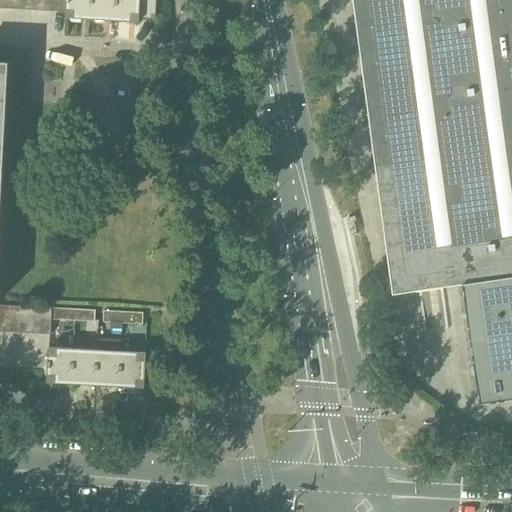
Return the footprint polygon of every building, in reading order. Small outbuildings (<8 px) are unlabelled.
[(16,0),(4,0),(5,9),(16,10),(16,0)] [(29,0),(16,0),(16,10),(29,11),(29,0)] [(41,0),(29,0),(29,11),(41,11),(41,0)] [(53,0),(41,0),(41,11),(53,12),(53,0)] [(53,0),(53,12),(65,13),(65,0),(53,0)] [(65,18),(89,20),(90,0),(65,0),(65,13),(65,18)] [(90,0),(89,20),(113,21),(114,0),(90,0)] [(114,0),(113,21),(138,23),(138,18),(154,19),(155,0),(114,0)] [(511,0),(352,0),(381,209),(392,294),(462,283),(480,404),(511,398),(511,0)] [(1,307),(0,332),(12,333),(13,307),(1,307)] [(25,308),(13,307),(12,333),(24,333),(25,308)] [(24,333),(36,334),(38,308),(25,308),(24,333)] [(36,334),(49,335),(50,309),(38,308),(36,334)] [(54,320),(74,321),(74,310),(55,309),(54,320)] [(94,311),(74,310),(74,321),(93,322),(94,311)] [(102,323),(122,324),(122,313),(103,312),(102,323)] [(142,314),(122,313),(122,324),(141,325),(142,314)] [(46,383),(70,385),(72,350),(48,348),(46,383)] [(72,350),(70,385),(94,386),(96,351),(72,350)] [(94,386),(118,387),(120,352),(96,351),(94,386)] [(120,352),(118,387),(143,388),(145,353),(120,352)]
